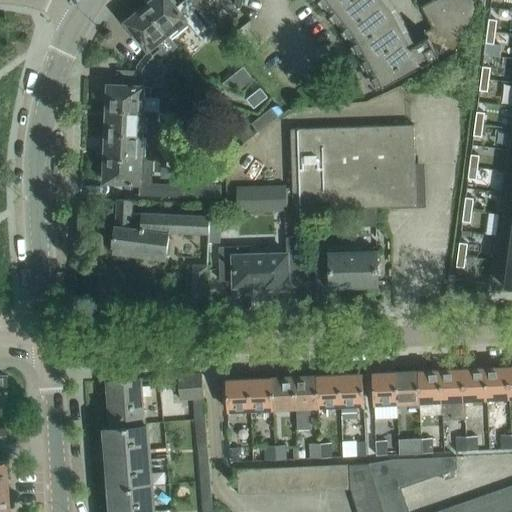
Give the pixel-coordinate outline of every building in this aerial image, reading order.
[(212,23),(203,11),(202,12),(198,8),(199,7),(193,0),(184,0),(178,6),(173,0),(149,0),(146,2),(146,5),(145,6),(169,34),(180,26),(183,30),(191,24),(199,34),(203,40),(217,29),(212,23)] [(193,0),(199,7),(198,8),(202,12),(203,11),(214,2),(213,0),(193,0)] [(239,9),(232,0),(220,0),(236,19),(239,9)] [(242,0),(232,0),(239,9),(242,0)] [(392,9),(384,0),(321,0),(351,37),(378,88),(448,50),(454,53),(480,4),(476,0),(431,0),(421,6),(432,27),(424,32),(427,37),(412,45),(392,9)] [(169,34),(145,6),(126,21),(150,50),(137,65),(163,76),(168,68),(160,59),(177,45),(169,34)] [(488,19),(487,31),(495,32),(497,20),(488,19)] [(264,37),(251,20),(239,29),(257,52),(269,43),(268,41),(264,37)] [(487,31),(485,42),(493,44),(495,32),(487,31)] [(108,84),(107,108),(142,109),(159,109),(159,96),(151,96),(152,86),(163,86),(163,77),(163,76),(137,65),(137,69),(137,85),(108,84)] [(482,66),(481,78),(489,79),(490,67),(482,66)] [(243,67),(236,73),(244,84),(252,78),(243,67)] [(481,78),(479,90),(487,91),(489,79),(481,78)] [(105,122),(104,128),(106,131),(106,132),(141,133),(142,109),(107,108),(107,119),(105,122)] [(476,111),(475,123),(483,124),(484,112),(476,111)] [(475,123),(473,135),(481,136),(483,124),(475,123)] [(416,205),(413,124),(291,128),(292,187),(286,187),(286,185),(237,186),(238,210),(287,209),(287,208),(293,208),(293,209),(364,207),(375,206),(416,205)] [(104,137),(104,143),(105,146),(105,156),(140,157),(141,133),(106,132),(106,134),(104,137)] [(170,152),(169,160),(185,160),(186,152),(170,152)] [(471,154),(469,166),(477,167),(479,155),(471,154)] [(105,156),(104,181),(138,183),(138,195),(183,197),(184,184),(147,183),(147,173),(139,172),(140,157),(105,156)] [(469,166),(468,178),(476,179),(477,167),(469,166)] [(511,171),(504,171),(501,192),(511,193),(511,171)] [(511,193),(501,192),(498,214),(511,215),(511,193)] [(465,197),(463,209),(472,210),(473,198),(465,197)] [(209,231),(210,216),(210,215),(143,212),(143,213),(132,212),(133,199),(118,199),(117,224),(116,224),(113,245),(115,245),(114,252),(166,259),(170,230),(209,231)] [(376,225),(375,206),(364,207),(364,212),(361,214),(362,223),(365,225),(376,225)] [(463,209),(462,221),(470,222),(472,210),(463,209)] [(511,215),(498,214),(496,235),(511,237),(511,215)] [(308,282),(306,235),(286,236),(287,251),(251,253),(251,245),(220,245),(220,280),(234,280),(234,286),(263,285),(263,289),(289,288),(289,283),(308,282)] [(511,237),(496,235),(493,259),(511,261),(511,237)] [(459,242),(457,254),(466,255),(467,243),(459,242)] [(378,284),(377,250),(315,252),(316,286),(378,284)] [(457,254),(456,266),(464,267),(466,255),(457,254)] [(511,261),(493,259),(489,284),(511,286),(511,261)] [(206,297),(208,265),(194,264),(192,296),(206,297)] [(508,396),(507,367),(485,368),(486,397),(508,396)] [(486,397),(485,368),(462,369),(464,398),(465,398),(486,397)] [(464,398),(462,369),(439,370),(440,399),(443,399),(443,412),(452,412),(452,419),(466,418),(465,398),(464,398)] [(440,399),(439,370),(416,371),(418,400),(440,399)] [(418,400),(416,371),(394,372),(396,402),(409,401),(410,408),(418,407),(418,400)] [(396,402),(394,372),(373,373),(374,403),(396,402)] [(204,398),(203,381),(202,373),(178,375),(180,399),(204,398)] [(365,403),(363,374),(363,373),(338,374),(339,404),(365,403)] [(339,404),(338,374),(315,376),(316,405),(339,404)] [(316,405),(315,376),(293,377),(294,406),(296,406),(298,429),(312,428),(311,405),(316,405)] [(144,423),(141,378),(141,377),(107,379),(111,425),(144,423)] [(294,406),(293,377),(270,378),(271,407),(294,406)] [(271,407),(270,378),(248,379),(249,408),(271,407)] [(249,408),(248,379),(226,380),(228,409),(249,408)] [(205,411),(204,398),(193,398),(194,412),(205,411)] [(0,411),(0,425),(8,426),(9,412),(0,411)] [(206,419),(205,411),(194,412),(195,419),(196,419),(206,419)] [(206,419),(196,419),(196,429),(207,428),(206,419)] [(153,484),(148,424),(144,425),(144,423),(111,425),(105,426),(107,453),(103,453),(104,465),(108,465),(110,488),(153,484)] [(207,428),(196,429),(197,438),(208,438),(207,428)] [(511,448),(510,433),(501,434),(502,448),(511,448)] [(478,449),(478,435),(465,436),(466,450),(478,449)] [(466,450),(465,436),(456,436),(457,450),(466,450)] [(433,452),(432,437),(420,438),(421,452),(433,452)] [(208,438),(197,438),(198,448),(208,447),(208,438)] [(421,452),(420,438),(410,438),(411,452),(421,452)] [(387,454),(387,439),(376,440),(377,454),(387,454)] [(367,455),(366,440),(355,441),(356,455),(367,455)] [(318,457),(318,442),(310,443),(311,457),(318,457)] [(332,456),(332,442),(318,442),(318,457),(332,456)] [(273,459),(273,444),(265,445),(265,459),(273,459)] [(287,458),(286,444),(273,444),(273,459),(287,458)] [(242,461),(241,446),(230,446),(230,461),(242,461)] [(208,447),(198,448),(199,457),(209,456),(208,447)] [(457,467),(457,455),(441,456),(446,471),(457,467)] [(209,456),(199,457),(199,467),(210,466),(209,456)] [(435,475),(429,456),(417,457),(424,479),(435,475)] [(446,471),(441,456),(429,456),(435,475),(446,471)] [(413,483),(404,457),(393,458),(370,462),(368,462),(374,480),(378,491),(379,495),(401,487),(413,483)] [(424,479),(417,457),(404,457),(413,483),(424,479)] [(379,496),(379,495),(378,491),(374,480),(368,462),(350,463),(351,488),(356,504),(379,496)] [(351,488),(350,463),(339,464),(340,488),(351,488)] [(329,489),(327,464),(316,465),(317,489),(329,489)] [(340,488),(339,464),(327,464),(329,489),(340,488)] [(306,490),(305,465),(294,466),(295,490),(306,490)] [(317,489),(316,465),(305,465),(306,490),(317,489)] [(210,466),(199,467),(200,476),(211,475),(210,466)] [(284,491),(283,466),(271,467),(272,491),(284,491)] [(295,490),(294,466),(283,466),(284,491),(295,490)] [(261,492),(260,467),(249,468),(250,492),(261,492)] [(272,491),(271,467),(260,467),(261,492),(272,491)] [(250,492),(249,468),(238,468),(238,469),(239,493),(250,492)] [(211,475),(200,476),(201,485),(212,485),(211,475)] [(155,511),(153,484),(110,488),(111,511),(155,511)] [(212,485),(201,485),(202,495),(212,494),(212,485)] [(504,511),(511,509),(511,498),(508,486),(497,489),(504,511)] [(405,498),(401,487),(379,495),(379,496),(382,506),(405,498)] [(0,511),(8,511),(6,488),(0,488),(0,511)] [(504,511),(497,489),(487,493),(492,511),(504,511)] [(492,511),(487,493),(476,497),(481,511),(492,511)] [(212,494),(202,495),(203,504),(213,504),(212,494)] [(382,506),(379,496),(356,504),(358,511),(366,511),(383,506),(382,506)] [(481,511),(476,497),(466,500),(469,511),(481,511)] [(398,511),(409,508),(405,498),(382,506),(383,506),(384,511),(398,511)] [(469,511),(466,500),(455,504),(457,511),(469,511)]
